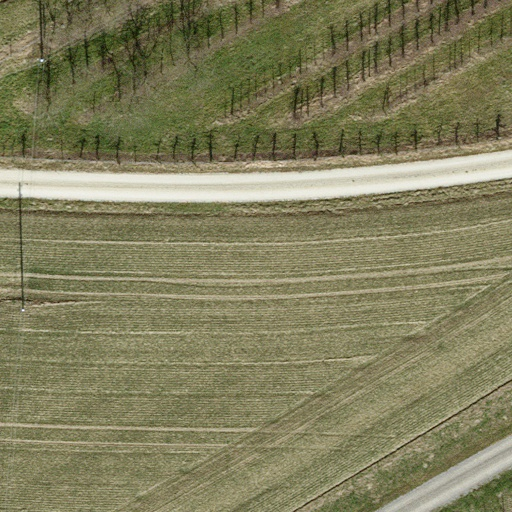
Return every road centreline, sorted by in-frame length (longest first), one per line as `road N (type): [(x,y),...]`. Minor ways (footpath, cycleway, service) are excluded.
road 1 (track): [(511,165),(231,189),(0,184)]
road 2 (track): [(401,511),(511,453)]
